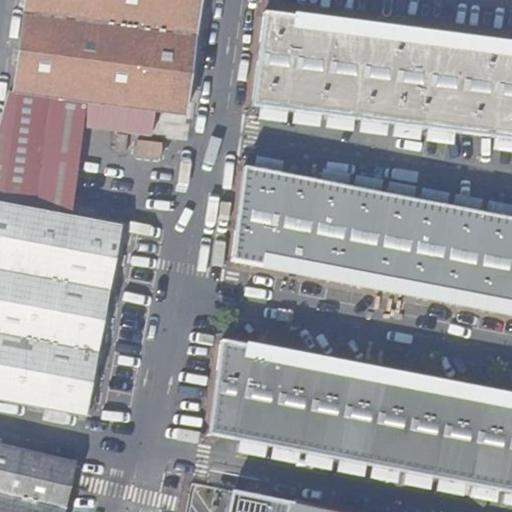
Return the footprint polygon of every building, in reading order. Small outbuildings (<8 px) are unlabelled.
[(187,117),(201,0),(26,0),(14,96),(88,105),(158,114),(187,117)] [(305,38),(306,20),(264,15),(253,109),(511,143),(511,47),(324,23),(322,41),(322,42),(321,44),(319,46),(316,47),(313,48),(311,47),(309,47),(307,45),(305,42),(305,39),(305,38)] [(322,41),(324,23),(306,20),(305,38),(305,39),(305,42),(307,45),(309,47),(311,47),(313,48),(316,47),(319,46),(321,44),(322,42),(322,41)] [(0,183),(14,96),(0,93),(0,183)] [(88,105),(14,96),(0,183),(0,207),(72,222),(85,130),(88,105)] [(155,138),(158,114),(88,105),(85,130),(155,138)] [(511,222),(246,170),(234,262),(276,270),(278,256),(279,255),(279,253),(281,252),(282,251),(284,251),(285,250),(287,250),(289,250),(291,251),(292,252),(294,254),(295,256),(295,258),(295,260),(293,273),(511,316),(511,222)] [(72,222),(0,207),(0,399),(86,417),(121,231),(72,222)] [(278,256),(276,270),(293,273),(295,260),(295,258),(295,256),(294,254),(292,252),(291,251),(289,250),(287,250),(285,250),(284,251),(282,251),(281,252),(279,253),(279,255),(278,256)] [(225,342),(212,434),(511,492),(511,399),(278,352),(273,370),(273,372),(272,374),(270,376),(267,377),(265,378),(262,377),(260,376),(258,375),(257,373),(256,371),(256,369),(256,366),(260,349),(225,342)] [(278,352),(260,349),(256,366),(256,369),(256,371),(257,373),(258,375),(260,376),(262,377),(265,378),(267,377),(270,376),(272,374),(273,372),(273,370),(278,352)] [(0,449),(0,511),(85,511),(97,473),(0,449)] [(331,511),(289,502),(286,511),(331,511)]
